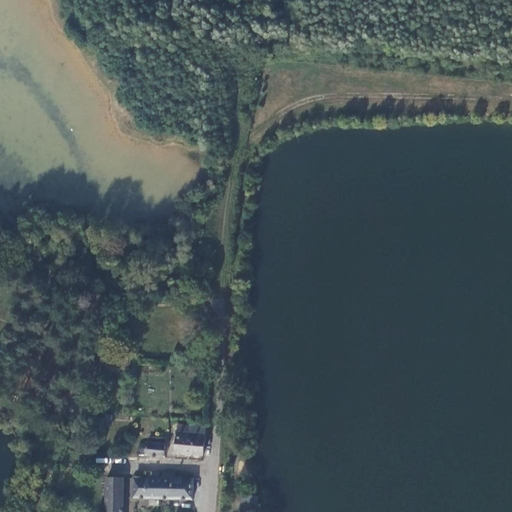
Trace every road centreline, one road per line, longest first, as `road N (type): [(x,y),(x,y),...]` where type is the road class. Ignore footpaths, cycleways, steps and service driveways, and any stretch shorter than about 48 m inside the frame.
road 1 (track): [(511,100),(328,95),(288,107),(236,153),(221,300),(0,260)]
road 2 (unclassified): [(210,511),(221,300)]
